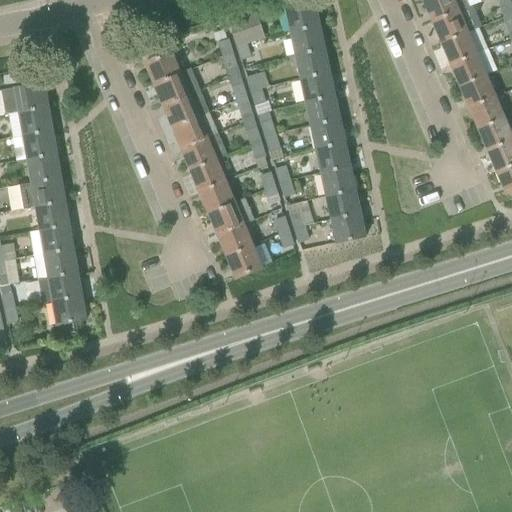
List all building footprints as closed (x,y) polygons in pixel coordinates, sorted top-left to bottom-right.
[(432,23),(468,7),(465,0),(425,0),(423,1),(432,23)] [(511,8),(509,1),(508,1),(508,0),(497,0),(499,4),(498,4),(502,18),(511,15),(511,8)] [(290,33),(319,26),(314,3),(285,9),(290,33)] [(458,12),(432,23),(441,44),(467,33),(458,12)] [(265,39),(263,34),(256,15),(229,24),(237,48),(247,45),(265,39)] [(509,41),(511,39),(511,15),(502,18),(509,41)] [(295,56),(324,50),(319,26),(290,33),(295,56)] [(451,66),(476,55),(467,33),(441,44),(451,66)] [(221,57),(232,54),(228,41),(217,44),(221,57)] [(241,61),(251,58),(247,45),(237,48),(241,61)] [(154,85),(188,71),(180,50),(171,54),(170,53),(145,64),(154,85)] [(300,80),(329,73),(324,50),(295,56),(300,80)] [(232,54),(221,57),(225,71),(236,67),(232,54)] [(460,87),(485,76),(476,55),(451,66),(460,87)] [(163,107),(199,92),(190,70),(188,71),(154,85),(163,107)] [(305,103),(334,97),(329,73),(300,80),(305,103)] [(256,75),(245,79),(249,93),(260,90),(256,75)] [(469,109),(495,98),(485,76),(460,87),(469,109)] [(242,83),(231,87),(235,102),(246,98),(242,83)] [(4,115),(48,108),(44,84),(0,91),(0,92),(1,92),(5,115),(3,115),(4,115)] [(256,115),(267,112),(260,90),(249,93),(256,115)] [(172,129),(208,113),(199,92),(163,107),(172,129)] [(310,127),(339,121),(334,97),(305,103),(310,127)] [(246,98),(235,102),(240,115),(251,112),(246,98)] [(478,131),(504,120),(495,98),(469,109),(478,131)] [(24,136),(52,131),(48,108),(4,115),(4,116),(20,113),(24,136)] [(264,140),(275,136),(267,112),(256,115),(264,140)] [(181,150),(217,135),(208,113),(172,129),(181,150)] [(488,152),(511,141),(511,138),(504,120),(478,131),(488,152)] [(316,150),(344,144),(339,121),(310,127),(316,150)] [(256,128),(245,131),(250,147),(261,143),(256,128)] [(29,160),(56,155),(52,131),(24,136),(29,160)] [(280,150),(288,148),(283,134),(275,136),(264,140),(271,161),(282,158),(280,150)] [(190,172),(226,157),(217,135),(181,150),(190,172)] [(497,174),(511,167),(511,141),(488,152),(497,174)] [(254,161),(265,158),(261,143),(250,147),(254,161)] [(321,174),(350,168),(344,144),(316,150),(321,174)] [(33,184),(61,179),(56,155),(29,160),(33,184)] [(217,161),(226,157),(190,172),(199,193),(226,182),(217,161)] [(278,184),(290,181),(282,158),(271,161),(278,184)] [(511,192),(511,167),(497,174),(506,195),(511,192)] [(326,198),(355,191),(350,168),(321,174),(326,198)] [(264,191),(275,188),(270,174),(259,177),(264,191)] [(33,184),(20,186),(24,210),(37,208),(65,203),(61,179),(33,184)] [(283,199),(294,196),(290,181),(278,184),(283,199)] [(245,199),(235,203),(226,182),(199,193),(209,215),(245,200),(245,199)] [(271,213),(282,209),(275,188),(264,191),(271,213)] [(331,221),(360,215),(355,191),(326,198),(331,221)] [(218,236),(254,221),(245,200),(209,215),(218,236)] [(41,231),(69,226),(65,203),(37,208),(41,231)] [(293,230),(304,227),(311,225),(305,203),(287,209),(293,230)] [(336,245),(365,239),(360,215),(331,221),(336,245)] [(278,237),(289,233),(284,218),(273,221),(278,237)] [(244,226),(254,222),(254,221),(218,236),(227,258),(253,247),(244,226)] [(46,255),(73,250),(69,226),(41,231),(46,255)] [(305,242),(308,241),(304,227),(293,230),(297,245),(299,244),(302,255),(308,253),(305,242)] [(282,250),(293,247),(289,233),(278,237),(282,250)] [(338,258),(357,254),(356,246),(336,249),(338,258)] [(262,269),(254,251),(253,247),(227,258),(236,280),(262,269)] [(38,281),(77,274),(73,250),(46,255),(50,278),(38,280),(38,281)] [(54,303),(82,298),(77,274),(38,281),(42,304),(54,302),(54,303)] [(3,312),(15,310),(12,296),(1,299),(3,312)] [(57,327),(86,321),(82,298),(54,303),(58,325),(57,326),(57,327)] [(6,326),(18,323),(15,310),(3,312),(6,326)] [(0,357),(8,356),(4,339),(0,320),(0,357)]
